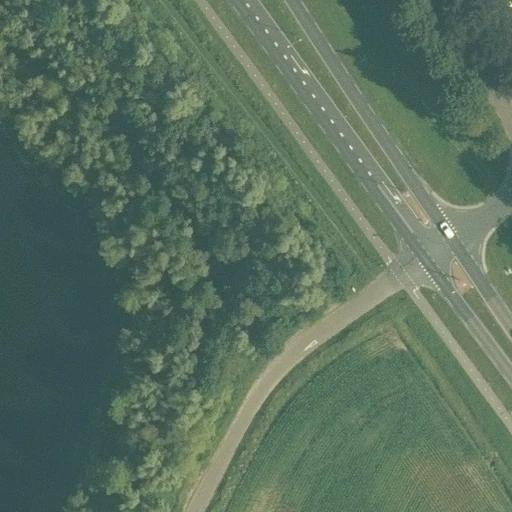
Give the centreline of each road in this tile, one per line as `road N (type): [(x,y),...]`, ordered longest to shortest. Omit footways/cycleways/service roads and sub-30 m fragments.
road 1 (unclassified): [(194,511),(272,373),(424,259)]
road 2 (primary): [(238,0),(424,259)]
road 3 (primary): [(454,241),(288,0)]
road 4 (primary): [(424,259),(511,377)]
road 5 (unclassified): [(511,119),(431,0)]
